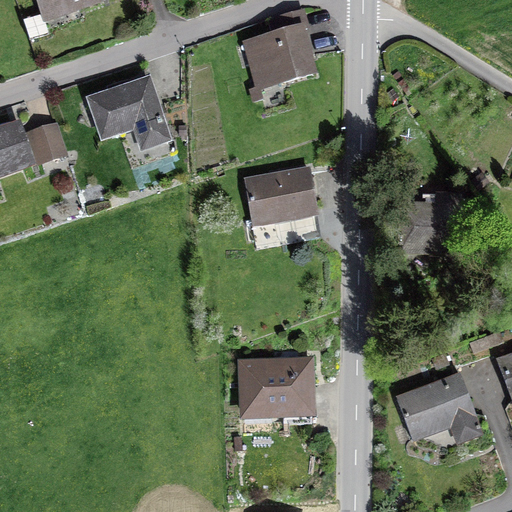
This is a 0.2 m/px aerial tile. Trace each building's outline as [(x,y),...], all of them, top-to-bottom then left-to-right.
[(105,0),(37,0),(46,27),(108,8),(105,0)] [(307,27),(244,44),(258,96),(321,79),(307,27)] [(154,82),(90,103),(104,145),(136,135),(143,155),(174,145),(154,82)] [(24,127),(0,134),(0,184),(38,172),(24,127)] [(59,129),(30,139),(42,172),(70,162),(59,129)] [(317,175),(246,187),(255,239),(325,228),(317,175)] [(467,210),(405,208),(403,260),(465,262),(467,210)] [(497,229),(484,237),(492,251),(505,243),(497,229)] [(511,354),(493,362),(511,412),(511,354)] [(320,362),(242,365),(244,429),(322,426),(320,362)] [(461,375),(398,401),(425,465),(488,439),(461,375)]
